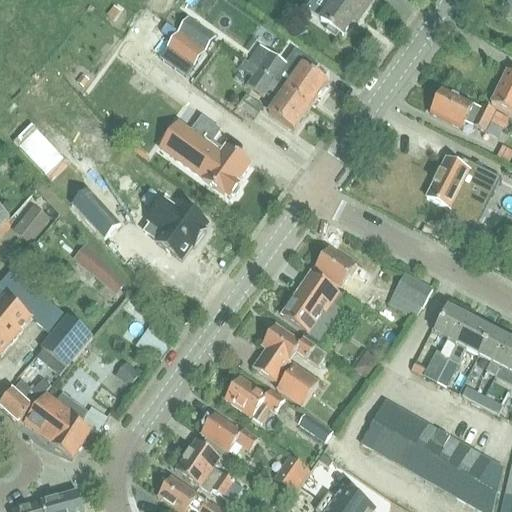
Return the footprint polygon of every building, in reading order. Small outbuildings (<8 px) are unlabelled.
[(319,0),(310,13),(322,21),(321,22),(342,37),(357,17),(361,19),(373,0),(319,0)] [(189,21),(179,36),(205,55),(216,40),(189,21)] [(253,59),(248,65),(311,110),(328,86),(317,78),(321,72),(296,54),(285,69),(270,57),(263,66),(253,59)] [(116,56),(92,105),(115,116),(139,67),(116,56)] [(311,110),(248,65),(245,63),(240,69),(254,79),(248,88),(263,99),(269,92),(280,100),(269,116),(294,134),(311,110)] [(511,115),(511,75),(507,73),(491,106),(511,115)] [(433,105),(430,112),(431,116),(430,118),(462,133),(465,126),(485,136),(485,135),(499,142),(509,122),(495,115),(495,114),(483,108),(481,114),(441,95),(437,103),(433,105)] [(263,110),(246,97),(238,108),(256,121),(263,110)] [(200,118),(170,159),(201,182),(228,202),(231,199),(235,199),(238,194),(237,190),(239,187),(237,186),(250,167),(224,149),(222,152),(211,144),(219,132),(200,118)] [(490,200),(499,183),(462,164),(458,171),(446,165),(428,201),(448,212),(445,218),(464,228),(481,196),(490,200)] [(75,208),(106,242),(122,227),(91,193),(75,208)] [(503,210),(511,215),(511,194),(503,210)] [(208,226),(183,208),(179,213),(165,203),(150,225),(157,230),(152,238),(158,242),(157,244),(182,262),(192,249),(193,250),(206,232),(204,231),(208,226)] [(34,208),(13,234),(30,248),(51,222),(34,208)] [(0,231),(9,221),(0,213),(0,231)] [(321,258),(314,268),(316,270),(315,273),(341,290),(353,297),(360,286),(367,276),(346,262),(344,264),(328,253),(324,259),(321,258)] [(0,360),(31,323),(52,340),(41,353),(66,372),(91,340),(68,320),(66,322),(10,276),(0,288),(0,360)] [(311,277),(292,306),(288,305),(282,313),(284,317),(282,320),(319,344),(335,319),(331,316),(343,298),(311,277)] [(404,278),(394,297),(388,308),(413,322),(420,311),(422,312),(432,293),(404,278)] [(429,371),(424,380),(436,387),(441,377),(449,363),(457,348),(457,349),(471,322),(448,310),(434,337),(448,344),(441,358),(436,356),(429,371)] [(457,349),(457,348),(449,363),(459,369),(467,354),(479,360),(492,333),(471,322),(457,349)] [(140,330),(127,347),(150,363),(162,346),(140,330)] [(326,358),(303,343),(301,347),(276,330),(262,349),(268,354),(255,373),(281,390),(278,394),(303,411),(319,387),(289,367),(296,356),(318,371),(326,358)] [(511,343),(492,333),(479,360),(490,366),(485,375),(496,381),(501,371),(511,348),(511,343)] [(511,348),(501,371),(511,376),(511,348)] [(382,368),(365,357),(354,373),(370,385),(382,368)] [(29,360),(10,374),(17,385),(36,371),(29,360)] [(140,378),(127,367),(115,381),(129,392),(140,378)] [(441,377),(436,387),(459,398),(464,389),(441,377)] [(229,391),(225,397),(226,402),(226,403),(253,422),(261,427),(270,413),(278,418),(286,405),(271,395),(267,401),(240,382),(235,390),(229,391)] [(0,410),(19,427),(51,390),(44,384),(37,392),(35,390),(32,393),(21,384),(0,408),(0,410)] [(464,389),(459,398),(480,410),(485,400),(464,389)] [(485,400),(480,410),(499,419),(507,403),(489,394),(486,401),(485,400)] [(62,397),(57,404),(48,397),(24,428),(53,450),(73,462),(91,434),(81,427),(82,427),(83,425),(74,419),(72,422),(71,422),(80,409),(62,397)] [(384,432),(397,411),(386,405),(374,426),(384,432)] [(83,425),(82,427),(91,433),(95,436),(98,438),(108,422),(108,421),(92,410),(83,425)] [(384,432),(395,438),(408,417),(397,411),(384,432)] [(333,436),(306,417),(298,428),(326,447),(333,436)] [(418,423),(408,417),(395,438),(406,445),(418,423)] [(250,456),(259,443),(244,433),(241,437),(215,419),(201,439),(206,442),(228,457),(235,446),(250,456)] [(418,423),(406,445),(416,450),(428,429),(418,423)] [(362,448),(372,453),(384,432),(374,426),(362,448)] [(416,450),(427,456),(439,435),(428,429),(416,450)] [(384,432),(372,453),(383,460),(395,438),(384,432)] [(438,462),(450,441),(439,435),(427,456),(438,462)] [(383,460),(394,466),(406,445),(395,438),(383,460)] [(438,462),(448,468),(460,447),(450,441),(438,462)] [(196,446),(176,476),(200,492),(201,491),(211,497),(213,495),(224,502),(233,507),(243,492),(235,486),(214,472),(221,462),(223,464),(228,457),(206,442),(202,449),(196,446)] [(406,445),(394,466),(404,472),(416,450),(406,445)] [(448,468),(458,474),(470,453),(460,447),(448,468)] [(404,472),(415,478),(427,456),(416,450),(404,472)] [(458,474),(469,480),(481,459),(470,453),(458,474)] [(415,478),(425,484),(438,462),(427,456),(415,478)] [(279,469),(301,485),(309,473),(287,457),(279,469)] [(323,459),(318,466),(328,473),(333,466),(323,459)] [(469,480),(479,486),(491,465),(481,459),(469,480)] [(425,484),(436,490),(448,468),(438,462),(425,484)] [(479,486),(490,492),(497,496),(503,471),(491,465),(479,486)] [(436,490),(446,495),(458,474),(448,468),(436,490)] [(446,495),(457,502),(469,480),(458,474),(446,495)] [(457,502),(467,508),(479,486),(469,480),(457,502)] [(188,511),(190,510),(193,511),(218,511),(208,505),(207,507),(171,482),(158,500),(174,511),(188,511)] [(467,508),(474,511),(477,511),(490,492),(479,486),(467,508)] [(328,497),(321,506),(330,511),(371,511),(343,492),(336,502),(328,497)] [(490,492),(477,511),(493,511),(497,496),(490,492)] [(81,511),(77,496),(40,506),(42,511),(81,511)] [(511,511),(511,497),(505,496),(501,511),(511,511)]
